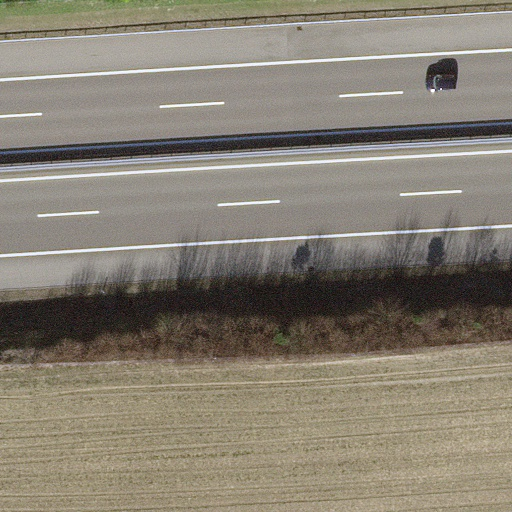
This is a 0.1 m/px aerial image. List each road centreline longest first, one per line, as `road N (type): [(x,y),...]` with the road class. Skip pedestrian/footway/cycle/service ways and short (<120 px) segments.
road 1 (motorway): [(0,222),(511,190)]
road 2 (motorway): [(511,88),(0,119)]
